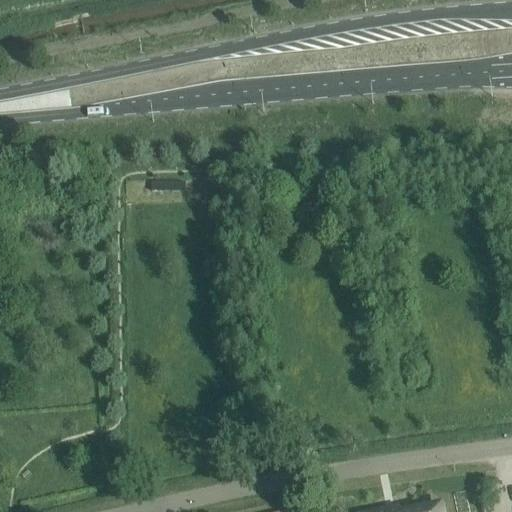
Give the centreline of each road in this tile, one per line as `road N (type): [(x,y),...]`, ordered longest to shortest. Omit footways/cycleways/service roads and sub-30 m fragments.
road 1 (primary): [(511,12),(364,24),(0,96)]
road 2 (primary): [(0,120),(511,71)]
road 3 (residential): [(141,511),(292,479),(511,447)]
